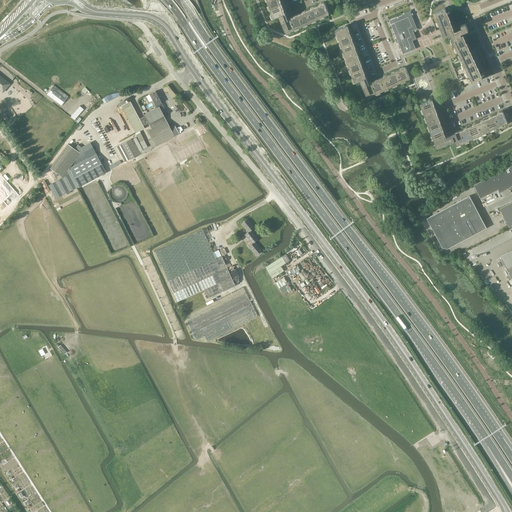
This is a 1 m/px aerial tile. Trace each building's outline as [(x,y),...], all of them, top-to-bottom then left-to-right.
[(267,0),(271,8),(274,17),(279,15),(286,32),(304,25),(313,21),(312,21),(321,17),(329,13),(325,3),(320,5),(311,9),(303,13),(295,17),(286,20),(284,14),(285,13),(283,9),(279,0),(267,0)] [(469,32),(466,23),(461,25),(463,29),(454,33),(451,25),(449,21),(450,21),(446,12),(447,12),(445,8),(435,12),(437,16),(438,20),(441,28),(441,29),(444,37),(450,34),(454,43),(458,51),(461,59),(462,59),(465,67),(469,75),(472,83),(483,79),(481,76),(478,68),(477,68),(474,60),(470,51),(469,51),(466,42),(465,42),(462,35),(465,34),(469,32)] [(402,15),(389,20),(403,54),(412,50),(411,50),(415,48),(412,41),(412,40),(416,38),(412,31),(413,30),(416,28),(410,13),(402,16),(402,15)] [(364,74),(362,70),(360,64),(361,64),(357,55),(354,46),(351,38),(348,29),(346,25),(336,30),(339,38),(342,47),(345,56),(348,64),(348,65),(351,73),(355,82),(360,80),(367,97),(385,90),(385,89),(393,86),(402,82),(410,78),(406,68),(401,70),(392,73),(392,74),(384,77),(384,78),(375,81),(376,82),(367,85),(365,78),(364,74)] [(0,89),(3,92),(9,84),(0,75),(0,89)] [(68,96),(53,85),(47,94),(61,105),(68,96)] [(155,91),(149,94),(156,108),(159,106),(161,109),(164,108),(159,98),(155,91)] [(466,129),(461,131),(457,133),(452,135),(452,136),(446,139),(442,131),(443,131),(439,122),(440,122),(436,113),(433,105),(431,99),(421,104),(424,112),(427,121),(430,130),(437,148),(448,143),(454,141),(456,146),(465,142),(474,138),(482,134),(491,130),(490,130),(499,126),(507,123),(503,112),(499,113),(499,114),(491,117),(491,118),(482,121),(483,122),(474,125),(466,129)] [(121,105),(135,133),(143,129),(129,101),(121,105)] [(70,116),(74,120),(83,109),(79,106),(70,116)] [(174,136),(170,128),(169,125),(164,116),(161,109),(159,106),(156,108),(144,115),(143,114),(148,124),(149,124),(151,128),(147,131),(151,139),(155,146),(174,136)] [(179,134),(175,126),(170,128),(174,136),(179,134)] [(123,130),(105,139),(109,146),(127,137),(123,130)] [(135,137),(133,139),(140,151),(142,150),(135,137)] [(131,139),(117,146),(125,162),(130,159),(139,155),(131,139)] [(80,153),(69,168),(79,187),(95,178),(106,172),(96,154),(90,142),(81,146),(85,155),(82,157),(80,153)] [(69,168),(80,153),(68,144),(50,168),(62,177),(69,168)] [(492,175),(474,184),(481,198),(498,189),(500,192),(511,187),(511,188),(511,165),(503,170),(492,175)] [(69,168),(62,177),(63,179),(69,176),(75,189),(79,187),(69,168)] [(461,200),(464,206),(473,202),(470,196),(461,200)] [(470,216),(468,213),(464,206),(461,200),(453,205),(461,221),(463,219),(470,216)] [(511,201),(500,208),(509,226),(511,224),(511,201)] [(464,206),(468,213),(476,208),(473,202),(464,206)] [(461,221),(453,205),(444,209),(452,225),(457,223),(461,221)] [(470,216),(471,219),(480,215),(476,208),(468,213),(470,216)] [(450,226),(452,225),(444,209),(435,214),(441,223),(444,230),(450,226)] [(432,228),(441,223),(435,214),(427,218),(432,228)] [(475,226),(483,221),(480,215),(471,219),(475,226)] [(472,236),(478,232),(475,226),(471,219),(470,216),(463,219),(472,236)] [(248,232),(250,230),(254,227),(247,219),(241,223),(248,232)] [(463,219),(461,221),(457,223),(465,239),(472,236),(463,219)] [(478,232),(487,228),(483,221),(475,226),(478,232)] [(435,234),(444,230),(441,223),(432,228),(435,234)] [(457,223),(452,225),(450,226),(459,242),(465,239),(457,223)] [(459,242),(450,226),(444,230),(447,236),(452,246),(459,242)] [(202,229),(154,251),(176,299),(203,286),(208,297),(235,285),(230,274),(224,262),(221,255),(215,258),(202,229)] [(254,241),(258,239),(251,230),(250,230),(248,232),(244,234),(252,243),(254,241)] [(444,230),(435,234),(439,241),(447,236),(444,230)] [(452,246),(447,236),(439,241),(442,247),(447,248),(452,246)] [(254,241),(252,243),(248,246),(255,255),(261,250),(254,241)] [(266,267),(273,278),(284,270),(281,266),(286,263),(282,257),(266,267)] [(303,270),(299,274),(303,281),(308,277),(303,270)] [(283,293),(291,288),(285,277),(276,283),(283,293)] [(258,316),(249,299),(243,287),(184,317),(196,340),(204,336),(207,342),(258,316)]
